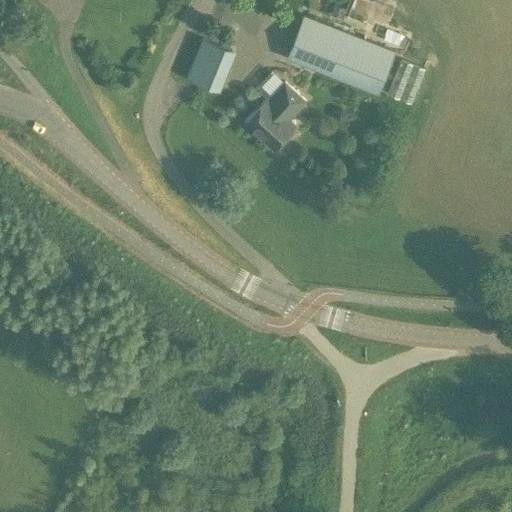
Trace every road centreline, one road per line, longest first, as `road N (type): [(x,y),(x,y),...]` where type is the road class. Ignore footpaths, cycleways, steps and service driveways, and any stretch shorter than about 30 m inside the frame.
road 1 (residential): [(199,0),(157,82),(153,138),(190,197),(304,308)]
road 2 (tertiary): [(57,130),(158,226),(262,292),(304,308)]
road 3 (tertiary): [(304,308),(415,336),(511,342)]
road 4 (track): [(357,384),(345,511)]
